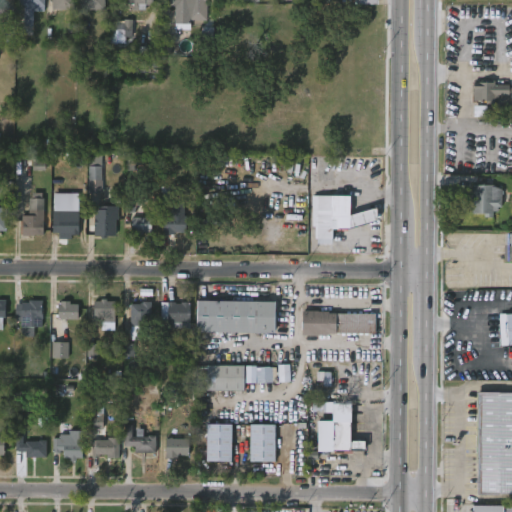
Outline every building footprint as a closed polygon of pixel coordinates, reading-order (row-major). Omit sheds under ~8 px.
[(0,0),(12,0),(12,8),(0,8),(0,0)] [(47,0),(47,6),(36,6),(36,12),(27,12),(27,6),(23,5),(23,0),(47,0)] [(77,0),(77,10),(57,10),(57,0),(77,0)] [(86,15),(78,15),(78,0),(104,0),(104,9),(86,9),(86,15)] [(151,0),(151,5),(144,5),(144,10),(137,10),(137,6),(134,6),(134,4),(123,4),(123,0),(151,0)] [(206,0),(206,20),(191,20),(191,23),(173,22),(173,6),(166,6),(166,0),(206,0)] [(131,22),(131,37),(108,36),(109,23),(131,22)] [(495,80),(495,84),(511,85),(510,92),(508,92),(508,95),(498,95),(498,98),(494,97),(494,103),(486,103),(486,100),(472,99),(473,81),(489,82),(489,79),(495,80)] [(506,115),(507,107),(494,106),(494,115),(506,115)] [(505,136),(504,156),(499,155),(498,170),(472,167),(473,154),(475,154),(475,150),(477,150),(477,139),(492,140),(492,136),(505,136)] [(127,171),(137,171),(137,154),(127,154),(127,171)] [(100,180),(100,193),(88,192),(88,166),(101,166),(101,180),(100,180)] [(502,190),(501,207),(497,207),(497,212),(492,212),(492,217),(483,218),(483,214),(472,214),(472,211),(469,211),(469,207),(472,207),(472,185),(493,185),(493,187),(502,190)] [(41,193),(41,198),(43,198),(43,235),(21,235),(22,215),(28,216),(28,198),(31,198),(31,193),(41,193)] [(349,196),(349,215),(376,208),(376,222),(349,229),(332,229),(331,244),(314,244),(314,228),(311,228),(311,195),(349,196)] [(114,219),(114,236),(104,235),(104,233),(94,233),(95,210),(101,210),(101,206),(117,207),(117,219),(114,219)] [(77,211),(77,235),(69,235),(69,233),(66,233),(66,239),(57,239),(57,233),(51,233),(51,211),(77,211)] [(171,236),(163,236),(163,216),(186,217),(186,234),(175,234),(175,236),(171,236)] [(150,217),(150,232),(141,232),(141,235),(132,235),(132,231),(130,231),(130,217),(150,217)] [(105,299),(105,301),(113,301),(112,329),(99,328),(99,322),(93,322),(93,301),(99,301),(99,299),(105,299)] [(41,300),(41,327),(33,327),(33,337),(20,337),(19,322),(15,322),(15,318),(14,318),(14,304),(28,303),(28,300),(41,300)] [(275,302),(274,334),(196,333),(196,300),(275,302)] [(77,304),(76,320),(57,319),(57,304),(60,305),(60,301),(69,301),(69,304),(77,304)] [(149,325),(129,325),(129,303),(141,303),(141,301),(149,301),(149,325)] [(189,302),(189,329),(171,329),(171,322),(159,322),(160,302),(180,304),(180,302),(189,302)] [(373,313),(372,332),(333,331),(333,333),(324,333),(324,334),(314,334),(314,335),(298,335),(299,310),(373,313)] [(511,345),(502,346),(500,314),(511,313),(511,345)] [(51,359),(68,359),(69,343),(52,342),(51,359)] [(87,357),(98,357),(99,345),(88,344),(87,357)] [(134,344),(125,345),(125,355),(134,355),(134,344)] [(288,363),(289,382),(245,383),(244,365),(254,364),(254,366),(269,366),(269,364),(288,363)] [(195,389),(194,389),(194,365),(241,365),(240,390),(195,389)] [(331,373),(317,372),(316,384),(330,385),(331,373)] [(511,493),(494,494),(473,494),(474,392),(511,392),(511,493)] [(97,401),(102,402),(102,429),(86,429),(86,401),(97,401)] [(349,423),(349,442),(364,442),(364,452),(333,452),(333,423),(349,423)] [(131,426),(131,437),(155,436),(155,453),(134,453),(134,446),(123,446),(123,425),(131,426)] [(231,462),(205,462),(206,425),(231,425),(231,462)] [(273,463),(248,463),(248,426),(273,426),(273,463)] [(81,431),(80,458),(75,458),(75,460),(68,460),(68,457),(62,457),(62,453),(51,452),(52,438),(58,438),(59,434),(68,435),(68,430),(81,431)] [(26,436),(26,443),(28,443),(28,441),(49,441),(49,457),(28,457),(28,451),(18,451),(18,436),(26,436)] [(122,438),(122,457),(111,457),(112,454),(101,454),(101,457),(94,457),(94,440),(108,440),(108,437),(122,438)] [(170,437),(185,438),(186,456),(171,456),(171,458),(166,458),(166,438),(170,437)]
